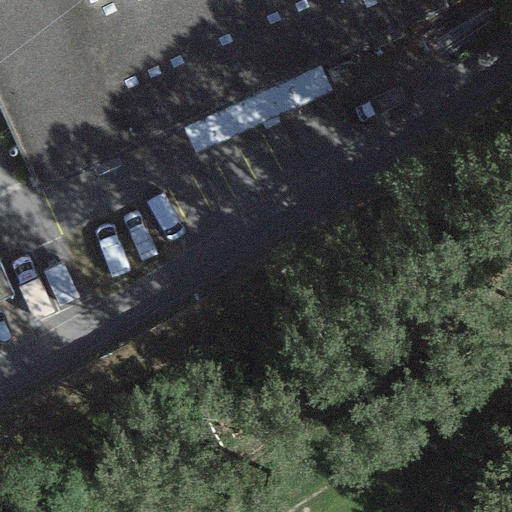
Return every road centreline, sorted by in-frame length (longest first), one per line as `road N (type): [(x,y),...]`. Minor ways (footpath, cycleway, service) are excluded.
road 1 (track): [(0,432),(267,278),(371,210),(511,98)]
road 2 (unclassified): [(511,45),(282,212),(0,380)]
